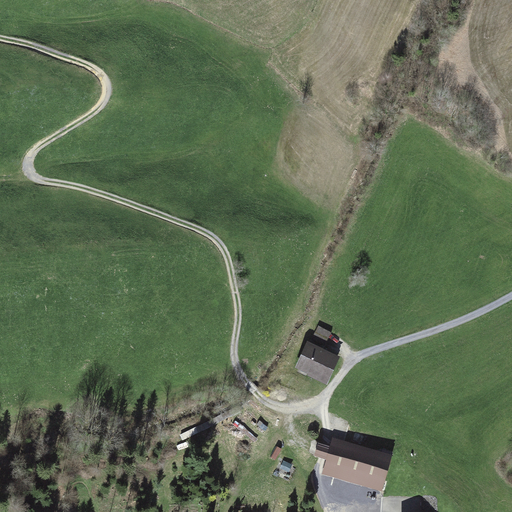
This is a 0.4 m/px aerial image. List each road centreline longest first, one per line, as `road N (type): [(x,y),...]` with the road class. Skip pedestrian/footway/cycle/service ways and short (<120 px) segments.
road 1 (track): [(0,40),(98,74),(105,89),(93,118),(32,156),(33,178),(209,238),(222,249),(239,311),(236,368),(277,411),(322,411)]
road 2 (track): [(511,294),(353,358)]
